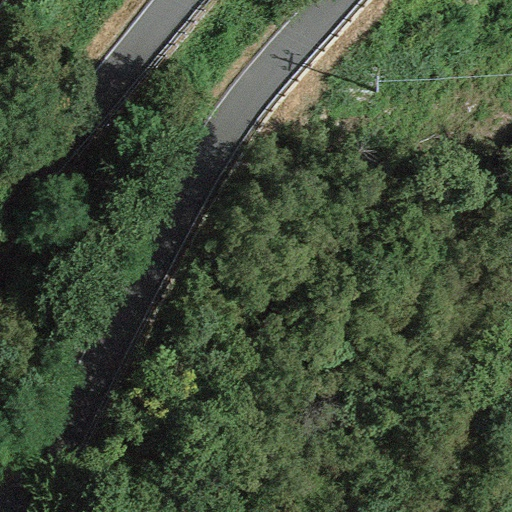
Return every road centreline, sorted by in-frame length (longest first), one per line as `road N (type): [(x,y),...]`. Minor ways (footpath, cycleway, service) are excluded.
road 1 (tertiary): [(18,511),(166,243),(283,55),(336,0)]
road 2 (tertiary): [(177,0),(0,215)]
